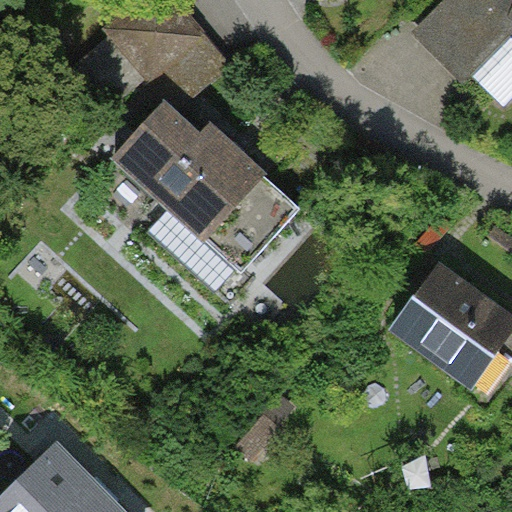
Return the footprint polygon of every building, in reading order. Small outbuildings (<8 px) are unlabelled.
[(162,91),(210,40),(167,0),(140,0),(105,38),(162,91)] [(511,12),(511,0),(442,0),(412,27),(467,76),(511,12)] [(184,100),(120,167),(249,288),(313,220),(184,100)] [(511,310),(450,269),(400,344),(490,404),(511,370),(511,310)] [(56,450),(0,505),(0,511),(85,511),(102,496),(86,480),(56,450)] [(102,496),(85,511),(117,511),(116,510),(102,496)]
